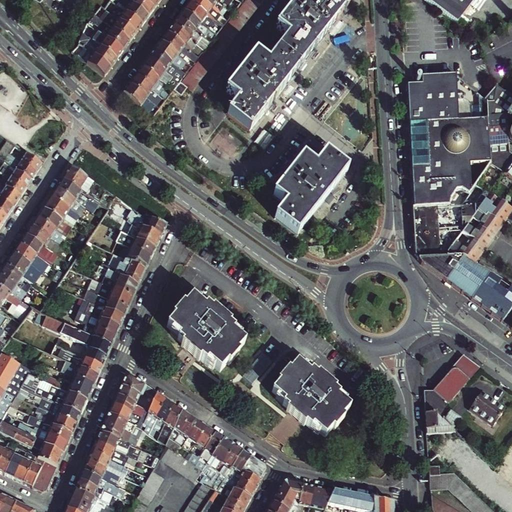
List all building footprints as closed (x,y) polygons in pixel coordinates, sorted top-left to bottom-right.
[(125,14),(142,27),(148,19),(124,0),(121,0),(119,4),(128,11),(125,14)] [(124,0),(148,19),(154,11),(140,0),(124,0)] [(140,0),(154,11),(160,3),(155,0),(140,0)] [(192,93),(264,0),(247,0),(181,84),(192,93)] [(192,0),(189,5),(215,25),(220,18),(196,0),(192,0)] [(196,0),(220,18),(227,23),(229,20),(221,13),(224,9),(219,5),(212,0),(196,0)] [(231,0),(212,0),(219,5),(222,1),(229,7),(235,12),(238,9),(236,7),(238,4),(232,0),(231,0)] [(238,102),(235,105),(250,117),(243,127),(249,132),(350,4),(345,0),(317,0),(317,1),(316,0),(298,0),(276,29),(287,38),(267,65),(255,55),(235,80),(237,82),(232,87),(230,86),(225,93),(238,102)] [(423,0),(458,26),(477,0),(423,0)] [(221,30),(215,25),(189,5),(184,12),(209,33),(212,28),(219,33),(221,30)] [(116,7),(113,11),(112,12),(122,19),(119,22),(136,36),(142,27),(125,14),(116,7)] [(235,12),(229,7),(226,11),(232,16),(235,12)] [(94,17),(99,20),(105,11),(104,10),(101,8),(94,17)] [(226,11),(224,9),(221,13),(229,20),(232,16),(226,11)] [(178,20),(209,45),(215,38),(209,33),(184,12),(178,20)] [(129,45),(136,36),(119,22),(112,17),(109,22),(116,27),(112,31),(129,45)] [(204,53),(209,45),(178,20),(173,28),(195,46),(204,53)] [(486,31),(476,23),(468,34),(478,42),(486,31)] [(129,45),(112,31),(104,24),(100,29),(109,36),(106,40),(124,53),(129,45)] [(85,29),(95,36),(97,33),(87,25),(85,29)] [(173,28),(168,35),(189,53),(192,56),(194,53),(191,51),(195,46),(173,28)] [(100,48),(117,62),(124,53),(106,40),(97,33),(95,36),(94,37),(97,40),(103,44),(100,48)] [(189,53),(168,35),(161,43),(177,57),(180,53),(186,58),(189,53)] [(103,44),(97,40),(94,44),(100,48),(103,44)] [(111,70),(117,62),(100,48),(94,44),(91,41),(87,46),(96,53),(94,57),(111,70)] [(177,57),(161,43),(155,52),(171,66),(174,62),(179,67),(183,62),(177,57)] [(81,61),(104,79),(111,70),(94,57),(79,45),(78,47),(75,50),(84,57),(81,61)] [(184,77),(171,66),(155,52),(149,61),(165,74),(168,71),(174,76),(181,82),(184,77)] [(180,53),(177,57),(183,62),(186,58),(180,53)] [(149,61),(142,69),(158,83),(161,79),(168,85),(171,80),(165,74),(149,61)] [(184,77),(191,69),(188,66),(184,71),(179,67),(174,62),(171,66),(184,77)] [(142,69),(136,78),(159,97),(165,102),(171,94),(158,83),(142,69)] [(174,76),(171,80),(178,85),(179,83),(181,82),(174,76)] [(455,93),(456,76),(420,77),(407,78),(407,86),(404,86),(410,173),(411,189),(412,210),(448,208),(448,207),(450,199),(455,191),(460,190),(468,196),(471,187),(472,165),(490,164),(487,121),(474,121),(472,105),(462,101),(462,97),(458,96),(455,93)] [(130,87),(147,100),(149,97),(155,102),(156,101),(159,97),(136,78),(130,87)] [(161,79),(158,83),(171,94),(173,91),(178,85),(171,80),(168,85),(161,79)] [(179,83),(178,85),(173,91),(178,95),(181,97),(187,90),(179,83)] [(159,110),(147,100),(130,87),(123,96),(140,109),(143,106),(149,111),(151,108),(157,113),(159,110)] [(511,107),(511,98),(496,88),(485,100),(487,118),(506,116),(511,107)] [(162,106),(165,102),(159,97),(156,101),(162,106)] [(250,117),(235,105),(228,115),(243,127),(250,117)] [(502,173),(510,157),(506,118),(487,118),(491,164),(502,173)] [(7,159),(14,149),(5,143),(0,151),(0,154),(3,157),(7,159)] [(15,162),(36,176),(42,167),(21,153),(15,162)] [(276,219),(297,236),(325,200),(347,172),(326,155),(316,168),(304,159),(275,196),(287,205),(276,219)] [(13,160),(8,168),(31,183),(36,176),(15,162),(13,160)] [(5,178),(26,191),(31,183),(8,168),(5,166),(0,174),(5,178)] [(81,194),(91,200),(97,204),(104,193),(70,170),(62,181),(81,194)] [(0,185),(6,189),(21,199),(26,191),(5,178),(0,185)] [(75,203),(81,194),(62,181),(56,190),(75,203)] [(444,283),(501,323),(511,307),(511,287),(510,286),(506,293),(496,287),(500,280),(474,265),(505,220),(511,224),(511,210),(471,187),(468,196),(460,207),(474,206),(474,216),(447,253),(447,258),(461,257),(462,258),(444,283)] [(56,190),(50,199),(69,211),(72,207),(79,212),(80,210),(83,212),(84,209),(82,208),(75,203),(56,190)] [(460,207),(468,196),(460,190),(455,191),(450,199),(448,207),(448,208),(412,210),(412,211),(415,256),(417,260),(447,258),(447,253),(474,216),(474,206),(460,207)] [(0,202),(13,211),(19,201),(5,191),(3,194),(0,192),(0,202)] [(91,200),(86,207),(94,212),(91,216),(101,222),(108,212),(97,204),(91,200)] [(0,215),(7,220),(13,211),(0,202),(0,215)] [(43,210),(37,218),(66,238),(71,229),(43,210)] [(132,227),(127,237),(155,250),(161,238),(138,227),(143,221),(143,220),(132,212),(127,219),(130,221),(128,223),(132,227)] [(66,238),(37,218),(32,227),(60,246),(66,238)] [(148,224),(143,221),(138,227),(161,238),(166,228),(150,219),(148,224)] [(60,246),(32,227),(26,236),(52,255),(54,255),(60,246)] [(133,244),(130,249),(151,259),(155,250),(127,237),(121,234),(119,237),(133,244)] [(26,236),(19,245),(36,257),(46,264),(52,255),(26,236)] [(89,262),(97,247),(88,242),(78,257),(89,262)] [(36,257),(19,245),(13,255),(43,276),(49,266),(46,264),(36,257)] [(130,249),(125,261),(145,271),(146,268),(151,259),(130,249)] [(83,276),(89,262),(78,257),(71,267),(70,270),(83,276)] [(447,258),(417,260),(421,266),(444,283),(462,258),(461,257),(447,258)] [(91,264),(98,267),(117,276),(119,271),(94,259),(91,264)] [(119,271),(117,276),(138,286),(145,271),(125,261),(122,259),(118,266),(121,268),(119,271)] [(5,266),(0,274),(0,275),(26,293),(32,285),(5,266)] [(115,283),(112,289),(132,298),(138,286),(117,276),(98,267),(96,272),(103,275),(102,277),(105,278),(115,283)] [(26,293),(0,275),(0,288),(16,300),(20,303),(26,293)] [(102,284),(112,289),(115,283),(105,278),(102,284)] [(109,297),(107,301),(127,310),(132,298),(112,289),(111,292),(101,287),(98,292),(109,297)] [(0,288),(0,308),(5,301),(13,306),(8,313),(22,323),(32,311),(20,303),(16,300),(0,288)] [(94,331),(91,338),(111,347),(119,329),(99,320),(93,317),(95,312),(97,307),(57,289),(39,316),(62,326),(69,310),(77,314),(78,312),(88,316),(84,326),(94,331)] [(105,306),(103,310),(123,319),(127,310),(107,301),(97,296),(94,301),(105,306)] [(206,306),(203,308),(192,298),(184,306),(182,305),(172,317),(174,318),(167,327),(179,337),(177,340),(182,344),(181,346),(198,361),(200,359),(205,364),(207,362),(219,372),(226,364),(228,366),(238,353),(237,352),(244,343),(232,333),(234,330),(229,326),(230,325),(213,309),(211,311),(206,306)] [(101,315),(99,320),(119,329),(123,319),(103,310),(97,307),(95,312),(101,315)] [(39,316),(32,311),(22,323),(21,325),(11,339),(50,357),(54,347),(60,335),(64,326),(62,326),(39,316)] [(87,350),(83,360),(101,368),(111,347),(91,338),(64,326),(60,335),(86,347),(85,350),(87,350)] [(50,357),(51,357),(62,362),(65,355),(69,358),(71,354),(54,347),(50,357)] [(1,356),(0,357),(0,364),(15,373),(19,366),(1,356)] [(75,356),(71,366),(97,378),(101,368),(83,360),(75,356)] [(424,412),(432,411),(443,410),(469,381),(470,382),(479,369),(462,357),(444,377),(445,378),(432,393),(423,393),(424,412)] [(310,373),(297,362),(289,371),(288,369),(277,381),(279,383),(272,391),(284,402),(282,404),(288,409),(286,411),(304,426),(305,424),(310,428),(313,426),(325,436),(332,428),(334,430),(344,417),(342,416),(350,408),(337,397),(339,395),(334,390),(335,389),(318,374),(317,375),(312,371),(310,373)] [(75,374),(74,378),(93,387),(97,378),(71,366),(65,363),(62,369),(75,374)] [(0,364),(0,373),(12,380),(15,373),(0,364)] [(12,380),(0,373),(0,382),(8,386),(12,380)] [(20,390),(27,393),(33,396),(36,388),(64,400),(67,394),(42,383),(36,380),(28,376),(23,385),(20,390)] [(42,383),(67,394),(86,402),(92,390),(93,387),(74,378),(71,384),(64,381),(63,384),(45,376),(42,383)] [(125,379),(117,395),(127,400),(130,393),(139,397),(141,398),(143,394),(153,401),(156,395),(129,377),(125,379)] [(23,385),(15,381),(12,387),(19,391),(20,390),(23,385)] [(0,382),(0,390),(15,399),(17,396),(14,395),(15,392),(8,386),(0,382)] [(33,396),(52,404),(80,416),(86,402),(67,394),(64,400),(36,388),(33,396)] [(0,390),(0,399),(1,399),(3,401),(4,399),(10,402),(11,400),(14,402),(15,399),(0,390)] [(15,399),(19,401),(22,402),(27,393),(20,390),(19,391),(17,396),(15,399)] [(117,395),(116,397),(135,406),(137,401),(139,397),(130,393),(127,400),(117,395)] [(144,433),(149,436),(165,401),(156,395),(153,401),(150,407),(148,412),(144,421),(143,424),(147,427),(144,433)] [(504,412),(481,395),(469,411),(492,428),(504,412)] [(116,397),(112,406),(144,421),(148,412),(135,406),(116,397)] [(14,402),(12,405),(10,408),(14,410),(19,401),(15,399),(14,402)] [(155,432),(160,436),(173,406),(165,401),(149,436),(152,438),(155,432)] [(5,402),(1,408),(8,412),(10,408),(12,405),(5,402)] [(41,411),(45,413),(76,426),(80,416),(52,404),(51,408),(43,405),(41,411)] [(108,415),(131,426),(140,430),(143,424),(144,421),(112,406),(108,415)] [(173,406),(160,436),(157,442),(165,447),(169,440),(170,438),(166,436),(169,430),(173,432),(182,412),(173,406)] [(14,410),(10,408),(8,412),(6,415),(11,418),(14,419),(17,412),(14,410)] [(175,440),(190,418),(182,412),(173,432),(170,438),(169,440),(175,444),(177,442),(175,440)] [(443,421),(452,430),(460,419),(450,412),(443,421)] [(46,419),(44,423),(71,436),(76,426),(45,413),(43,418),(46,419)] [(424,415),(426,435),(456,434),(452,430),(443,421),(435,414),(424,415)] [(6,415),(4,419),(1,425),(6,428),(11,418),(6,415)] [(108,415),(100,434),(132,449),(136,439),(128,435),(131,426),(108,415)] [(39,432),(41,433),(67,445),(71,436),(44,423),(29,417),(27,420),(32,422),(30,426),(39,431),(39,432)] [(199,423),(190,418),(175,440),(177,442),(175,444),(177,446),(180,441),(185,444),(199,423)] [(182,449),(190,454),(207,429),(199,423),(185,444),(182,449)] [(6,428),(1,425),(0,425),(0,440),(5,443),(8,445),(9,445),(11,440),(13,441),(17,433),(16,432),(6,428)] [(17,433),(35,442),(63,455),(67,445),(41,433),(40,435),(19,425),(16,432),(17,433)] [(207,429),(190,454),(192,455),(195,451),(201,455),(203,451),(204,451),(215,434),(207,429)] [(35,442),(17,433),(13,441),(31,450),(33,447),(35,442)] [(100,434),(95,444),(114,452),(115,449),(129,454),(132,449),(100,434)] [(206,465),(224,440),(215,434),(204,451),(203,451),(201,455),(199,457),(200,458),(194,467),(197,469),(202,472),(206,465)] [(172,452),(177,455),(181,448),(177,446),(175,444),(169,440),(165,447),(172,452)] [(208,485),(217,473),(222,465),(234,447),(224,440),(206,465),(210,468),(199,483),(204,486),(205,484),(208,485)] [(35,442),(33,447),(41,451),(38,457),(37,459),(39,460),(44,462),(57,469),(58,467),(63,455),(35,442)] [(95,444),(91,454),(109,462),(111,458),(122,463),(130,466),(132,461),(114,452),(95,444)] [(0,474),(4,476),(14,456),(16,452),(17,449),(9,445),(8,445),(0,460),(0,474)] [(159,460),(179,474),(184,477),(194,483),(202,472),(197,469),(194,467),(177,455),(172,452),(165,447),(159,460)] [(231,469),(242,453),(234,447),(222,465),(230,471),(231,469)] [(4,476),(13,480),(23,460),(26,454),(19,450),(17,449),(16,452),(14,456),(4,476)] [(240,474),(241,472),(251,458),(242,453),(231,469),(237,473),(239,475),(240,474)] [(23,485),(32,465),(33,462),(34,460),(35,458),(26,454),(23,460),(13,480),(23,485)] [(109,462),(91,454),(86,463),(105,472),(107,468),(125,476),(127,470),(120,467),(109,462)] [(109,462),(120,467),(122,463),(111,458),(109,462)] [(264,468),(251,458),(241,472),(260,483),(266,473),(264,468)] [(36,467),(32,465),(23,485),(31,489),(44,462),(39,460),(36,467)] [(44,462),(31,489),(42,494),(46,493),(57,469),(44,462)] [(86,463),(82,473),(100,482),(102,478),(116,483),(118,478),(105,472),(86,463)] [(227,475),(230,471),(222,465),(217,473),(225,478),(226,477),(227,475)] [(429,468),(429,477),(435,477),(439,477),(439,468),(429,468)] [(260,483),(241,472),(240,474),(242,475),(238,481),(256,491),(260,483)] [(82,473),(78,483),(118,501),(120,502),(122,497),(114,494),(115,492),(113,491),(114,488),(100,482),(82,473)] [(142,511),(149,501),(150,502),(162,480),(151,473),(129,511),(142,511)] [(225,478),(222,483),(227,486),(233,478),(229,476),(228,478),(226,477),(225,478)] [(471,511),(491,511),(490,511),(485,506),(481,502),(476,497),(472,493),(467,489),(462,484),(454,476),(448,476),(443,477),(441,477),(439,477),(435,477),(429,477),(430,492),(448,491),(471,511)] [(256,491),(238,481),(233,490),(251,499),(256,491)] [(282,484),(275,497),(298,509),(298,506),(303,485),(287,482),(282,484)] [(78,483),(74,491),(106,506),(107,503),(116,507),(118,501),(78,483)] [(310,509),(314,488),(303,485),(298,506),(303,507),(310,509)] [(204,486),(201,492),(211,499),(214,495),(215,493),(206,488),(204,486)] [(334,492),(314,488),(310,509),(308,511),(313,511),(314,510),(324,511),(328,504),(334,492)] [(251,499),(233,490),(228,500),(245,510),(251,499)] [(74,491),(66,510),(70,511),(88,511),(90,509),(97,511),(118,511),(106,506),(74,491)] [(211,499),(201,492),(197,497),(208,504),(209,502),(211,499)] [(334,492),(328,504),(340,507),(340,508),(343,509),(343,507),(364,511),(393,511),(393,504),(334,492)] [(211,499),(209,502),(215,505),(219,498),(216,496),(214,495),(211,499)] [(208,504),(197,497),(193,502),(204,510),(204,509),(208,504)] [(275,497),(266,511),(289,511),(291,509),(297,511),(298,509),(275,497)] [(11,511),(15,504),(6,499),(0,511),(11,511)] [(452,511),(430,499),(431,511),(452,511)] [(228,500),(222,509),(227,511),(244,511),(245,510),(228,500)] [(204,510),(193,502),(189,508),(195,511),(202,511),(203,511),(204,510)] [(209,511),(210,511),(215,505),(209,502),(208,504),(204,509),(208,511),(209,511)]
